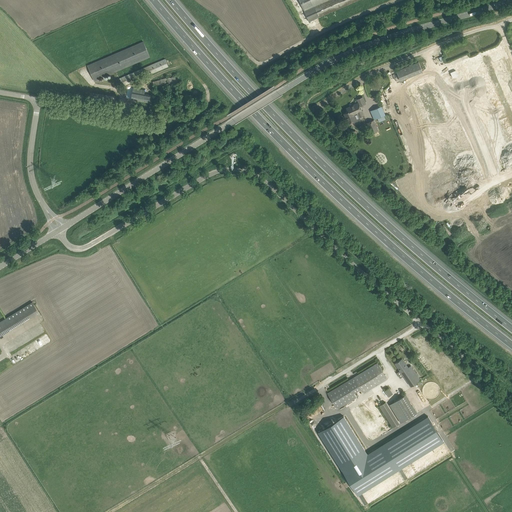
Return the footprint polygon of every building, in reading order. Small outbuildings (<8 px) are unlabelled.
[(300,0),(310,21),(357,0),(300,0)] [(88,65),(94,80),(95,80),(150,57),(143,41),(88,65)] [(119,78),(123,86),(168,66),(165,59),(119,78)] [(396,71),(400,80),(423,71),(419,62),(396,71)] [(180,83),(179,77),(175,78),(175,76),(170,77),(160,79),(160,80),(153,81),(155,89),(180,83)] [(127,98),(131,99),(149,102),(151,95),(144,93),(145,90),(129,87),(127,98)] [(344,114),(349,123),(356,120),(354,114),(358,112),(360,117),(364,115),(358,103),(347,108),(348,112),(344,114)] [(382,106),(371,111),(374,119),(385,114),(382,106)] [(366,123),(371,134),(378,130),(374,120),(366,123)] [(39,312),(33,302),(0,321),(0,322),(6,332),(39,312)] [(395,363),(411,386),(420,380),(411,365),(408,367),(402,358),(395,363)] [(364,393),(387,378),(378,363),(328,393),(337,409),(356,397),(354,393),(361,389),(364,393)] [(384,390),(387,396),(392,394),(389,388),(384,390)] [(405,395),(389,405),(401,423),(417,413),(405,395)] [(386,402),(379,406),(393,428),(399,424),(386,402)] [(344,416),(318,432),(340,466),(365,450),(344,416)] [(342,470),(357,493),(443,440),(430,419),(370,457),(367,454),(342,470)]
